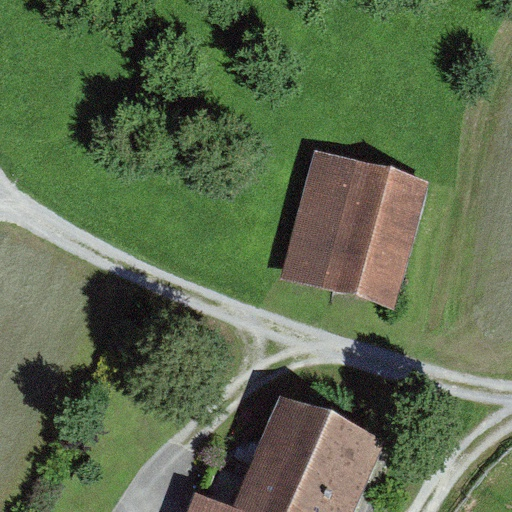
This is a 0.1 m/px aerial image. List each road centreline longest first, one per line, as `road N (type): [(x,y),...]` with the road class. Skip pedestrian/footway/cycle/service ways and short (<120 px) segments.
road 1 (track): [(0,204),(172,293),(325,350),(438,382),(511,390)]
road 2 (track): [(152,511),(203,440),(262,386),(325,350)]
road 3 (track): [(428,511),(478,443),(511,419)]
